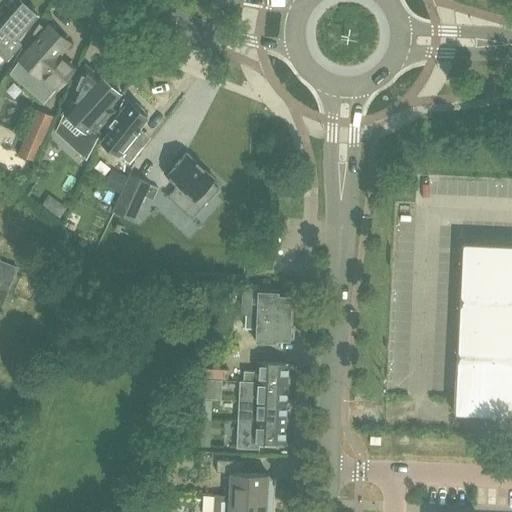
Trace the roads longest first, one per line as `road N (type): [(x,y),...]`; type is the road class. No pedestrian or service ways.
road 1 (tertiary): [(329,448),(339,234)]
road 2 (tertiary): [(137,0),(193,25),(293,50)]
road 3 (tertiary): [(317,86),(332,122),(339,234)]
road 4 (tertiary): [(339,234),(358,94)]
